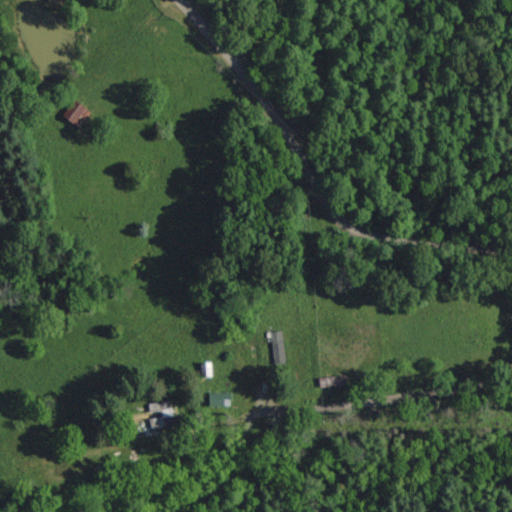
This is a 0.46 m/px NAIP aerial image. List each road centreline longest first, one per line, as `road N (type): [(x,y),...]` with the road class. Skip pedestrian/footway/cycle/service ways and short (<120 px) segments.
road 1 (residential): [(511,254),(392,244),(340,223),(253,92),(173,0)]
road 2 (residential): [(273,408),(511,378)]
